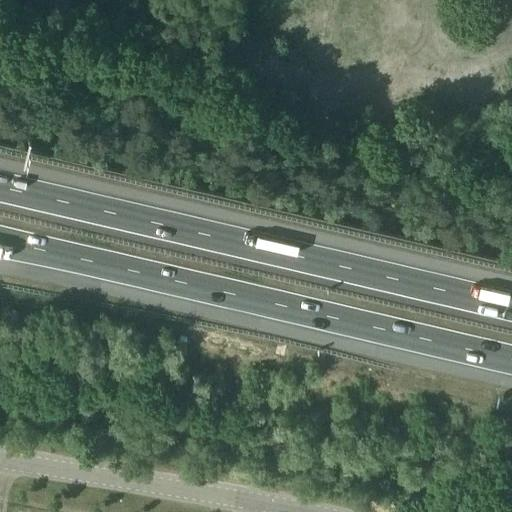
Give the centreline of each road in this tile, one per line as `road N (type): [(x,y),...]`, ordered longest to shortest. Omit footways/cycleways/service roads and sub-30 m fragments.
road 1 (motorway): [(0,241),(511,360)]
road 2 (motorway): [(511,307),(0,188)]
road 3 (unclassified): [(316,118),(250,118),(144,88),(56,36),(18,0)]
road 4 (tertiary): [(293,511),(0,458)]
